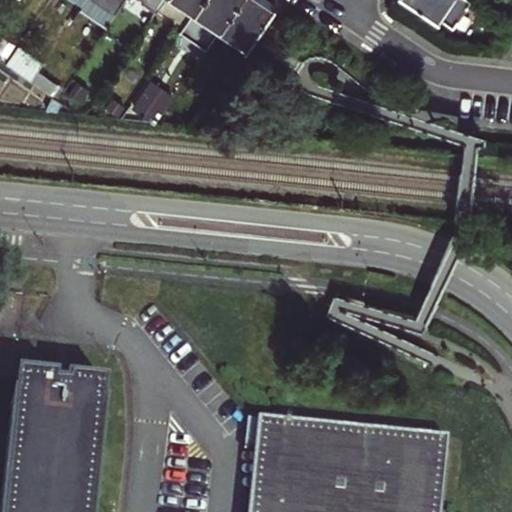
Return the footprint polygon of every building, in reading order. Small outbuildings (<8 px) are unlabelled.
[(101,0),(116,10),(122,0),(101,0)] [(235,0),(197,0),(195,4),(221,21),(235,0)] [(274,1),(272,0),(235,0),(221,21),(249,39),(274,1)] [(424,0),(458,22),(473,0),(424,0)] [(62,378),(22,374),(20,395),(17,395),(4,511),(98,511),(109,404),(106,404),(108,382),(71,379),(70,385),(61,384),(62,378)] [(284,511),(294,421),(270,418),(259,511),(284,511)] [(452,511),(461,437),(294,421),(284,511),(452,511)]
